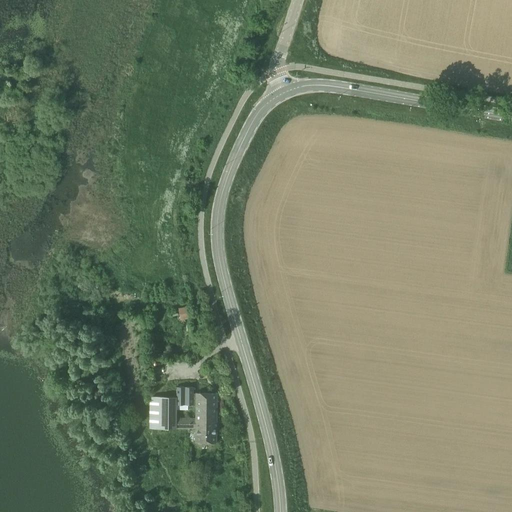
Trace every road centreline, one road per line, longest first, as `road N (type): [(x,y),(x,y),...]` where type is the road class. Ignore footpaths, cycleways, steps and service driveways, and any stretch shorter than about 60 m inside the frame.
road 1 (secondary): [(279,511),(217,227),(246,134),(283,92)]
road 2 (secondary): [(511,117),(334,86),(283,92)]
